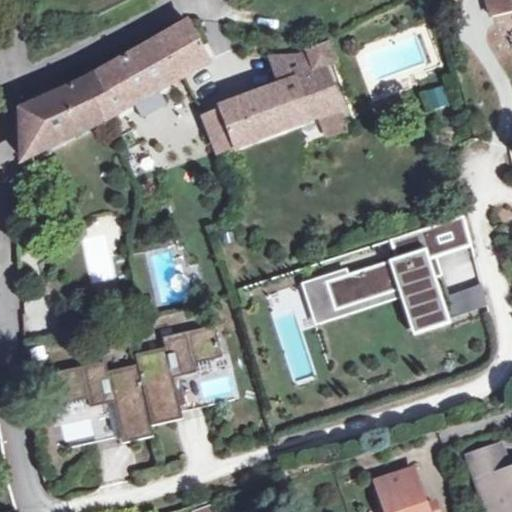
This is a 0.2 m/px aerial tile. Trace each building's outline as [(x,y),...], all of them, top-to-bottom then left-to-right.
[(511,0),(486,0),(490,17),(511,12),(511,0)] [(104,120),(209,61),(188,23),(89,81),(22,111),(23,162),(104,122),(104,120)] [(310,72),(324,66),(317,47),(302,53),(310,72)] [(310,72),(302,53),(296,56),(272,57),(281,83),(310,72)] [(324,66),(310,72),(311,77),(326,72),(324,66)] [(317,119),(340,110),(335,97),(326,72),(311,77),(283,87),(206,117),(220,155),(300,126),(317,119)] [(310,72),(281,83),(283,87),(311,77),(310,72)] [(425,114),(449,106),(442,86),(419,93),(425,114)] [(340,110),(317,119),(321,130),(345,123),(340,110)] [(349,132),(345,123),(321,131),(325,139),(349,132)] [(324,284),(307,290),(317,318),(406,289),(419,328),(441,321),(429,282),(433,280),(427,261),(470,247),(462,218),(390,241),(397,261),(348,277),(324,284)] [(346,270),(322,277),(324,284),(348,277),(346,270)] [(481,286),(444,292),(448,316),(485,310),(481,286)] [(317,318),(307,290),(303,291),(312,320),(317,318)] [(164,350),(136,357),(152,429),(183,421),(173,379),(178,379),(186,409),(203,404),(192,364),(219,357),(211,327),(161,340),(164,350)] [(103,365),(52,378),(60,408),(88,401),(97,438),(113,435),(106,407),(112,405),(123,447),(154,439),(152,429),(136,357),(133,357),(136,367),(106,376),(103,365)] [(203,404),(186,409),(187,413),(204,409),(203,404)] [(97,438),(99,445),(115,441),(113,435),(97,438)] [(488,511),(511,511),(511,467),(511,468),(502,444),(469,455),(488,511)] [(428,511),(426,505),(415,468),(375,481),(385,511),(428,511)] [(426,505),(428,511),(438,511),(435,502),(426,505)]
